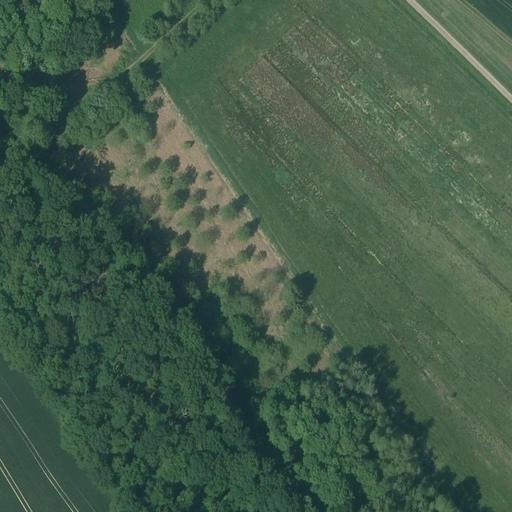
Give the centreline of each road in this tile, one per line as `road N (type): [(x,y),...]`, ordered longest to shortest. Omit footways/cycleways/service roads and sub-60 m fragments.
road 1 (track): [(115,0),(463,511)]
road 2 (track): [(296,511),(194,324),(110,233),(0,142)]
road 3 (track): [(28,163),(217,0)]
road 4 (track): [(511,95),(415,0)]
